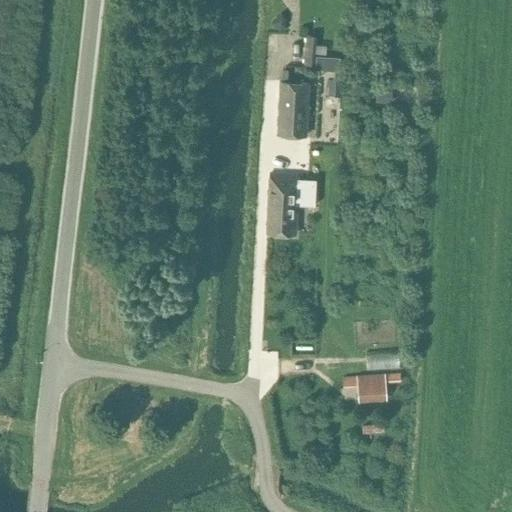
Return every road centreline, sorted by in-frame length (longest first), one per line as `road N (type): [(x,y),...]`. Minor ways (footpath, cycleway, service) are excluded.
road 1 (residential): [(252,400),(272,46),(293,36),(288,0)]
road 2 (unclassified): [(50,364),(94,0)]
road 3 (unclassified): [(252,400),(50,364)]
road 4 (unclassified): [(36,511),(50,364)]
